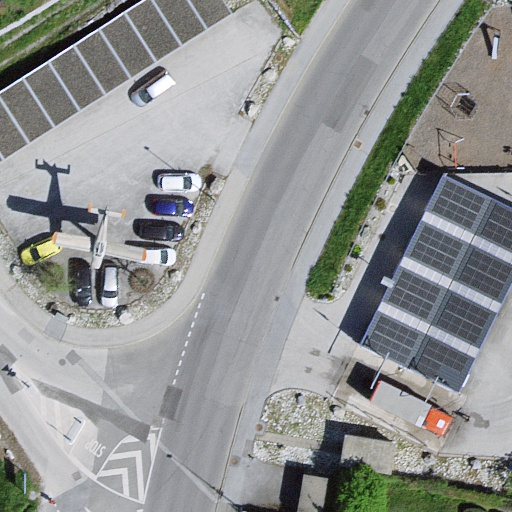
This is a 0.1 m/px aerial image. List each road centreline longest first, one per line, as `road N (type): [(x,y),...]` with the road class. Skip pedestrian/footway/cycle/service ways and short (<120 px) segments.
road 1 (residential): [(397,0),(282,206),(229,341)]
road 2 (residential): [(229,341),(142,387),(104,435)]
road 3 (residential): [(104,435),(27,386),(0,351)]
road 4 (residential): [(229,341),(190,468)]
road 5 (track): [(0,63),(103,0)]
